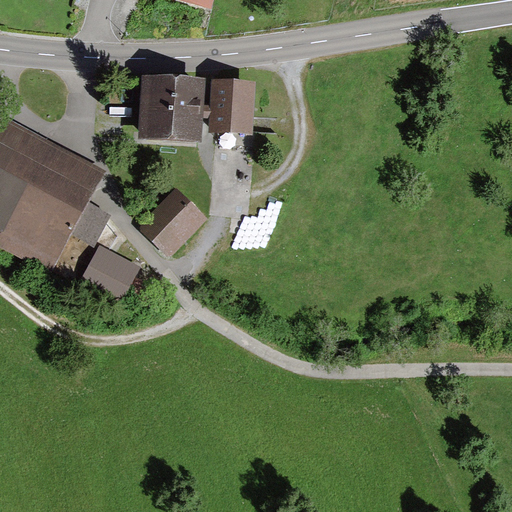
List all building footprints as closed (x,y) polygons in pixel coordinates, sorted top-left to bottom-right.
[(168,0),(212,14),(215,0),(168,0)] [(145,80),(141,142),(204,146),(207,84),(145,80)] [(257,86),(214,84),(211,137),(254,138),(257,86)] [(105,175),(9,120),(2,134),(0,133),(0,234),(3,236),(0,241),(0,248),(52,277),(72,238),(94,250),(111,218),(89,206),(105,175)] [(180,191),(143,229),(173,258),(210,221),(180,191)] [(146,270),(103,247),(81,287),(124,310),(146,270)]
